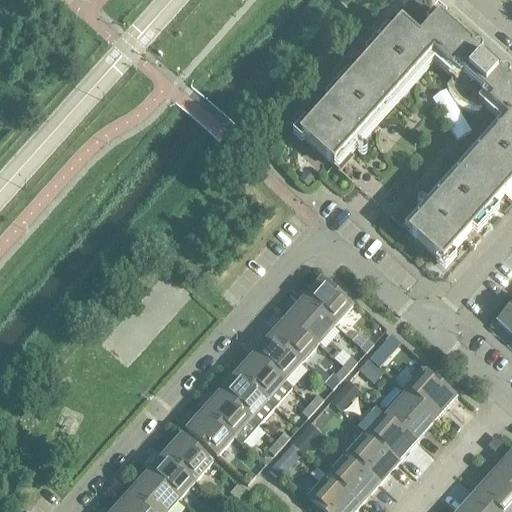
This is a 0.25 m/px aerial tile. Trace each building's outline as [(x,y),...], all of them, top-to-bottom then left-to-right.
[(473,50),(474,49),(439,18),(419,40),(401,24),(299,137),(333,168),(433,56),(451,72),(439,85),(440,90),(444,101),(451,109),(457,114),(463,117),(473,120),(479,121),(491,108),(508,124),(408,235),(442,265),(511,187),(511,83),(510,84),(500,75),(501,74),(483,58),(483,59),(473,50)] [(311,298),(307,303),(335,328),(352,308),(322,281),(315,289),(313,288),(310,289),(308,291),(307,294),(309,296),(311,298)] [(335,328),(307,303),(303,308),(300,305),(298,305),(295,305),(293,307),(293,310),(294,312),(288,320),(318,347),(335,328)] [(511,306),(497,324),(511,337),(511,306)] [(318,347),(288,320),(281,327),(279,326),(276,326),(274,329),(274,332),(275,334),(277,336),(273,340),(301,365),(318,347)] [(301,365),(273,340),(269,345),(267,343),(264,342),(261,343),(259,345),(259,348),(260,350),(254,357),(284,384),(301,365)] [(366,356),(373,347),(368,342),(360,350),(366,356)] [(379,367),(386,358),(379,351),(371,360),(379,367)] [(284,384),(254,357),(247,365),(245,364),(242,364),(240,366),(240,369),(241,372),(243,374),(240,378),(275,410),(292,391),(284,384)] [(349,374),(357,366),(351,360),(343,369),(349,374)] [(383,378),(367,364),(357,375),(373,389),(383,378)] [(349,374),(343,369),(335,378),(341,383),(349,374)] [(422,370),(402,392),(437,423),(457,401),(422,370)] [(363,385),(355,377),(349,384),(357,391),(363,385)] [(275,410),(240,378),(235,383),(233,381),(230,380),(228,380),(225,383),(225,386),(227,388),(220,395),(258,429),(275,410)] [(349,404),(358,394),(348,386),(340,396),(349,404)] [(402,392),(383,413),(418,444),(437,423),(402,392)] [(258,429),(220,395),(214,402),(212,401),(209,402),(207,404),(206,407),(208,409),(210,411),(206,415),(234,441),(241,448),(258,429)] [(315,412),(323,403),(317,398),(309,407),(315,412)] [(330,404),(321,415),(327,421),(337,411),(330,404)] [(315,412),(309,407),(302,415),(308,421),(315,412)] [(383,413),(364,435),(398,466),(418,444),(383,413)] [(234,441),(206,415),(202,420),(200,418),(197,417),(194,418),(192,420),(192,423),(193,425),(186,433),(217,460),(234,441)] [(282,450),(290,441),(284,435),(283,436),(276,430),(269,438),(276,444),(282,450)] [(364,435),(344,456),(379,487),(398,466),(364,435)] [(212,465),(182,437),(175,445),(173,444),(170,445),(168,447),(168,450),(169,452),(171,454),(167,459),(195,484),(212,465)] [(311,445),(301,437),(293,446),(302,455),(311,445)] [(282,450),(276,444),(268,453),(274,458),(282,450)] [(511,455),(495,475),(511,490),(511,455)] [(344,456),(325,478),(360,509),(379,487),(344,456)] [(195,484),(167,459),(163,464),(161,461),(158,461),(155,461),(153,463),(153,466),(154,469),(148,476),(178,503),(195,484)] [(280,481),(286,473),(277,465),(271,473),(280,481)] [(248,488),(255,479),(249,474),(242,482),(248,488)] [(511,511),(511,490),(495,475),(475,496),(493,511),(511,511)] [(169,511),(178,503),(148,476),(141,483),(139,482),(136,482),(134,485),(134,488),(135,490),(137,492),(133,496),(150,511),(169,511)] [(318,511),(357,511),(360,509),(325,478),(305,500),(318,511)] [(244,492),(238,487),(230,496),(236,501),(244,492)] [(150,511),(133,496),(129,501),(127,499),(124,498),(121,499),(119,501),(119,504),(120,506),(115,511),(150,511)] [(493,511),(475,496),(461,511),(493,511)]
